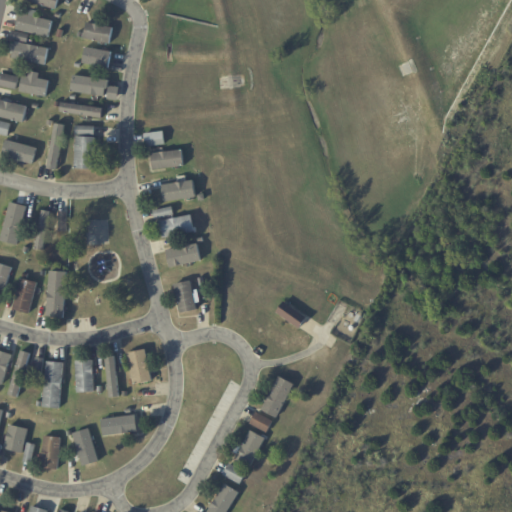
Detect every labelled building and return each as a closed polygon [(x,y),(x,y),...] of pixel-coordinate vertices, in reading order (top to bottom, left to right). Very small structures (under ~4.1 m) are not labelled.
[(62,0),(59,11),(28,2),(28,0),(62,0)] [(32,16),(55,21),(51,38),(17,30),(21,13),(32,16)] [(91,24),(115,29),(111,45),(85,40),(88,24),(91,24)] [(60,30),(66,31),(64,39),(58,38),(60,30)] [(26,34),(32,36),(30,44),(13,40),(15,32),(26,34)] [(30,45),(50,49),(47,66),(14,59),(17,42),(30,45)] [(113,53),(111,69),(84,64),(87,48),(114,52),(113,53)] [(17,77),(22,78),(19,92),(1,88),(4,74),(17,77)] [(33,78),(52,81),(48,98),(21,93),(24,76),(33,78)] [(111,82),(110,87),(121,88),(120,101),(109,100),(110,90),(108,90),(107,97),(72,93),(74,77),(111,80),(111,82)] [(0,100),(29,108),(25,124),(0,118),(0,100)] [(93,117),(61,112),(63,103),(105,109),(104,118),(93,117)] [(12,134),(11,138),(0,135),(0,122),(14,125),(12,134)] [(62,124),(53,123),(49,169),(58,169),(62,124)] [(98,128),(98,137),(77,136),(77,127),(98,128)] [(152,148),(149,149),(147,134),(167,132),(168,146),(152,148)] [(97,140),(95,172),(76,171),(77,139),(97,140)] [(16,140),(19,141),(18,144),(39,149),(35,166),(4,158),(8,141),(14,143),(15,140),(16,140)] [(166,170),(154,171),(152,154),(184,151),(186,168),(166,170)] [(166,203),(164,186),(196,181),(199,199),(166,203)] [(206,195),(208,202),(201,203),(200,196),(206,195)] [(23,206),(28,207),(18,246),(2,242),(12,203),(23,206)] [(177,217),(157,221),(156,212),(175,208),(177,217)] [(43,249),(50,211),(42,209),(34,247),(43,249)] [(61,230),(61,213),(70,213),(70,233),(61,233),(61,230)] [(162,222),(194,216),(198,233),(165,239),(162,222)] [(193,264),(183,267),(183,268),(178,269),(178,267),(172,269),(168,252),(199,245),(203,262),(193,264)] [(0,264),(15,269),(7,292),(0,289),(0,264)] [(68,273),(65,319),(48,318),(52,272),(68,273)] [(23,280),(38,284),(31,315),(14,311),(22,280),(23,280)] [(176,285),(193,281),(199,310),(183,314),(176,285)] [(82,298),(81,305),(74,304),(76,297),(82,298)] [(309,318),(302,329),(278,313),(286,302),(309,318)] [(360,314),(363,315),(360,322),(354,319),(357,313),(360,314)] [(0,351),(13,356),(14,356),(5,386),(0,384),(0,351)] [(151,370),(154,381),(136,385),(129,354),(147,351),(151,370)] [(31,355),(18,400),(9,398),(22,353),(31,355)] [(117,369),(120,398),(111,399),(107,358),(116,357),(117,369)] [(46,361),(43,380),(34,378),(38,359),(46,361)] [(94,370),(96,392),(78,393),(77,362),(94,361),(94,370)] [(64,364),(65,365),(61,410),(44,408),(49,363),(64,364)] [(298,385),(279,418),(265,410),(269,403),(263,400),(266,395),(271,398),(283,376),(298,385)] [(260,413),(276,421),(269,433),(252,424),(259,412),(260,413)] [(140,420),(142,432),(102,437),(100,420),(140,415),(140,420)] [(29,430),(24,455),(6,450),(11,426),(29,430)] [(267,438),(251,468),(236,460),(252,430),(267,438)] [(97,448),(101,457),(85,463),(83,458),(79,459),(78,456),(82,454),(76,441),(92,434),(97,448)] [(63,439),(61,471),(44,470),(46,437),(63,439)] [(33,465),(33,466),(25,465),(29,445),(37,447),(33,465)] [(234,464),(249,473),(243,484),(226,475),(233,464),(234,464)] [(241,492),(229,511),(209,511),(227,483),(241,492)]
